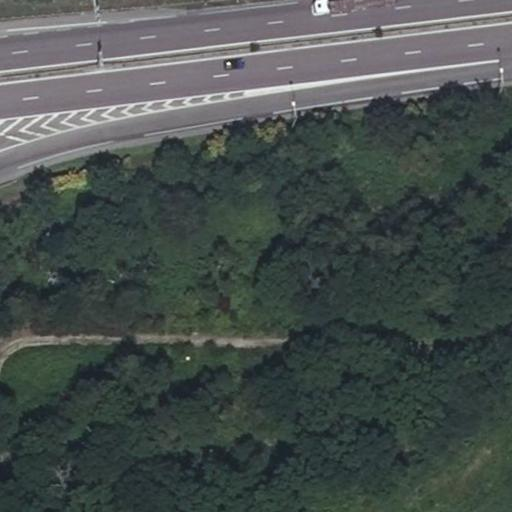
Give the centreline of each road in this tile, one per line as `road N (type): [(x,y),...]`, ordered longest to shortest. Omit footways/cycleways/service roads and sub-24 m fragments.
road 1 (track): [(0,341),(511,338)]
road 2 (trunk): [(0,160),(167,119),(406,82),(494,44)]
road 3 (trunk): [(0,102),(494,44)]
road 4 (trunk): [(449,0),(0,54)]
road 5 (track): [(428,511),(480,472),(505,338)]
